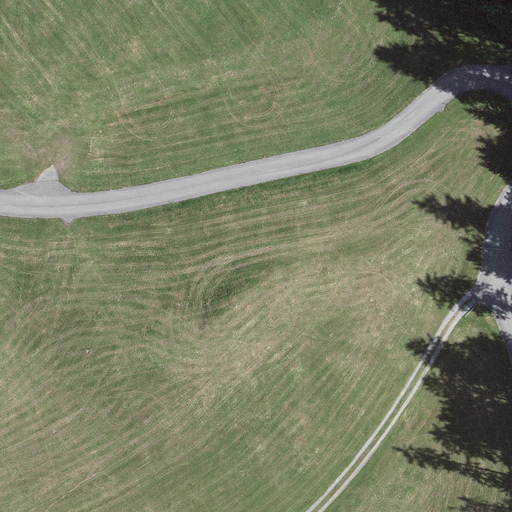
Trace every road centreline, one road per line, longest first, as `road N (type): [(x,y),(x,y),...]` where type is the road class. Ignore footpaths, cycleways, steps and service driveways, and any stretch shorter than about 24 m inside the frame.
road 1 (unclassified): [(0,204),(116,202),(339,155),(390,135),(460,81),(511,85)]
road 2 (track): [(509,269),(455,316),(376,440),(314,511)]
